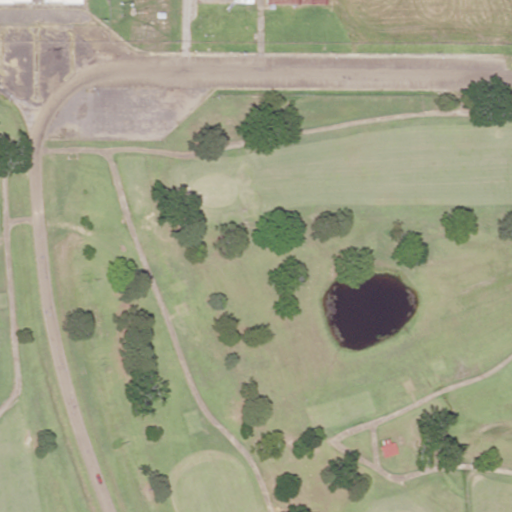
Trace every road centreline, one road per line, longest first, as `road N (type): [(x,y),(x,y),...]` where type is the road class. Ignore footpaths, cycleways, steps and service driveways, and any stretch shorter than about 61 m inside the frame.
road 1 (residential): [(114,73),(58,98),(36,151),(42,265),(77,430),(108,511)]
road 2 (residential): [(114,73),(511,79)]
